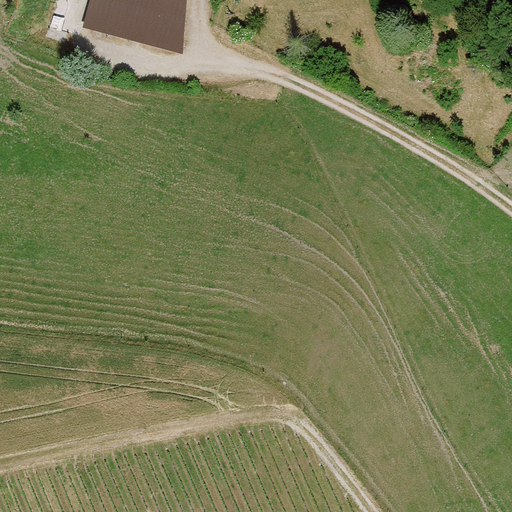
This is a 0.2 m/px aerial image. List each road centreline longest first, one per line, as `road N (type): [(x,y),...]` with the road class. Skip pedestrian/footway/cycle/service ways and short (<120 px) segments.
road 1 (track): [(0,468),(274,410),(310,430),(373,511)]
road 2 (track): [(197,0),(217,57),(322,96),(447,164),(511,210)]
